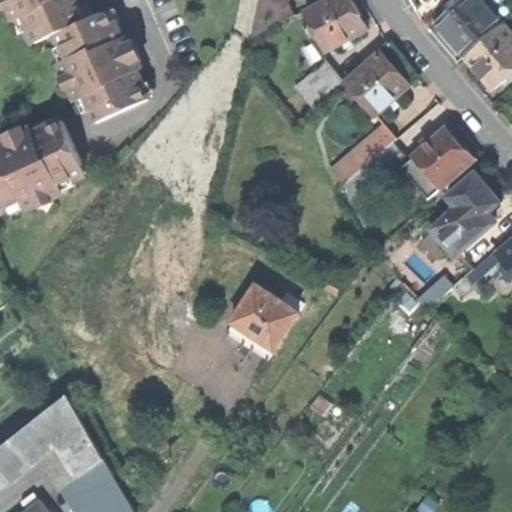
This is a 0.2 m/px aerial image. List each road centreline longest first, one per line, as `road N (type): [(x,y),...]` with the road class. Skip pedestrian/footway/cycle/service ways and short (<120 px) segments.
road 1 (unknown): [(155,511),(210,420),(214,373),(179,322)]
road 2 (residential): [(511,155),(421,51),(389,0)]
